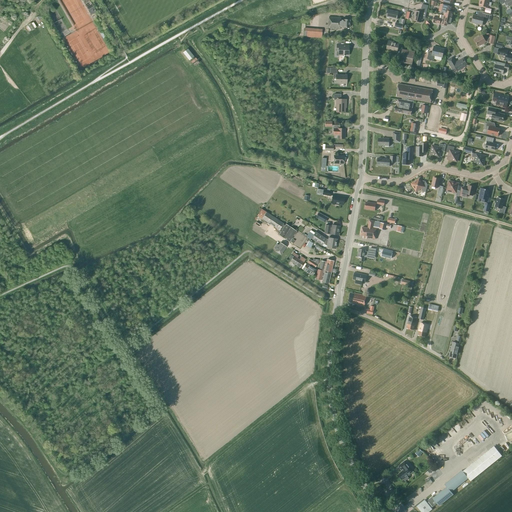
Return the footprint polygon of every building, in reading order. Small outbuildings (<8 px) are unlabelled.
[(91,15),(96,12),(89,0),(84,0),(83,1),(91,15)] [(426,15),(427,9),(428,6),(422,4),(420,12),(415,11),(414,16),(415,16),(414,20),(421,22),(423,14),(426,15)] [(443,16),(452,18),(454,12),(451,12),(452,7),(443,4),(440,4),(438,11),(444,12),(443,15),(443,16)] [(397,19),(398,12),(388,10),(386,17),(397,19)] [(489,21),(490,14),(478,11),(477,16),(473,15),(472,22),(482,25),(483,20),(489,21)] [(452,18),(443,16),(443,15),(441,15),(440,18),(434,17),(433,22),(447,26),(448,22),(451,23),(452,18)] [(343,20),(340,20),(341,18),(329,17),(328,29),(340,29),(340,27),(343,28),(349,28),(350,20),(343,20)] [(493,44),(495,36),(489,35),(489,38),(486,37),(484,38),(482,35),(474,40),(478,46),(483,43),(484,43),(486,42),(486,41),(488,42),(487,43),(493,44)] [(348,56),(348,48),(343,48),(343,45),(344,45),(345,41),(338,40),(338,45),(337,45),(336,51),(338,52),(338,56),(344,56),(348,56)] [(397,52),(399,43),(388,41),(386,49),(393,51),(397,52)] [(442,57),(444,49),(438,48),(438,47),(434,46),(432,53),(429,52),(427,59),(434,60),(435,55),(442,57)] [(511,61),(511,55),(507,54),(508,51),(499,48),(497,54),(506,56),(505,60),(511,61)] [(189,61),(192,59),(194,57),(188,49),(183,53),(189,61)] [(412,65),(415,52),(402,49),(399,62),(412,65)] [(455,63),(452,57),(447,60),(453,69),(456,68),(457,71),(467,65),(465,61),(464,62),(462,59),(455,63)] [(508,71),(510,65),(505,64),(504,67),(495,65),(494,72),(503,74),(504,70),(508,71)] [(346,84),(347,76),(337,75),(337,68),(327,67),(326,73),(333,73),(333,78),(335,78),(335,83),(346,84)] [(408,101),(408,100),(409,99),(431,103),(431,102),(431,98),(433,90),(398,84),(396,97),(402,98),(402,100),(405,101),(408,101)] [(506,108),(508,99),(509,97),(502,95),(502,94),(494,93),(493,100),(497,101),(496,104),(503,105),(503,107),(506,108)] [(346,105),(346,100),(340,99),(341,94),(334,94),(334,99),(336,99),(336,112),(345,112),(345,105),(346,105)] [(402,100),(398,99),(396,106),(395,105),(394,112),(403,113),(405,101),(402,100)] [(405,101),(403,113),(411,115),(412,108),(411,108),(412,101),(408,100),(408,101),(405,101)] [(503,121),(504,115),(495,113),(496,109),(489,107),(487,114),(492,115),(491,119),(499,121),(503,121)] [(498,136),(500,129),(493,127),(494,123),(487,121),(485,129),(488,130),(487,134),(498,136),(498,135),(498,136)] [(340,125),(333,125),(333,135),(337,135),(337,139),(344,139),(344,129),(339,129),(340,125)] [(400,142),(400,133),(393,132),(393,139),(389,139),(379,138),(379,145),(385,145),(385,146),(389,146),(389,142),(400,142)] [(493,141),(494,138),(487,137),(486,142),(487,142),(485,148),(494,150),(496,144),(492,143),(492,141),(493,141)] [(426,153),(427,143),(420,143),(420,147),(416,146),(416,156),(423,156),(423,153),(426,153)] [(444,151),(446,145),(440,144),(439,147),(432,146),(430,152),(429,155),(432,156),(432,155),(439,157),(440,150),(444,151)] [(456,161),(459,152),(453,151),(454,147),(448,145),(446,152),(449,153),(447,159),(456,161)] [(483,166),(484,163),(483,163),(485,156),(473,153),(472,157),(475,158),(474,163),(480,164),(480,165),(483,166)] [(396,163),(396,156),(390,156),(390,159),(378,158),(377,162),(377,163),(377,165),(390,167),(390,162),(396,163)] [(438,188),(438,185),(440,179),(433,177),(431,186),(438,188)] [(424,187),(419,179),(411,184),(412,184),(411,185),(413,188),(413,187),(416,192),(421,188),(423,192),(426,190),(427,185),(424,187)] [(459,197),(460,191),(457,190),(459,183),(449,181),(446,191),(456,193),(456,196),(459,197)] [(473,195),(475,187),(468,185),(468,189),(462,187),(460,196),(466,198),(467,194),(473,195)] [(487,202),(488,196),(489,190),(481,188),(479,198),(482,199),(482,201),(487,202)] [(343,205),(344,199),(340,198),(340,197),(332,196),(331,204),(339,205),(339,204),(343,205)] [(504,214),(506,207),(502,206),(504,199),(497,197),(495,207),(500,208),(499,212),(504,214)] [(375,210),(376,204),(366,202),(365,209),(375,210)] [(285,226),(283,224),(283,223),(261,209),(257,216),(281,232),(279,235),(289,242),(296,231),(286,224),(285,226)] [(390,229),(391,225),(386,224),(374,221),(369,220),(368,228),(362,227),(361,236),(363,236),(363,238),(366,239),(366,238),(376,239),(377,232),(376,232),(377,228),(379,229),(385,230),(385,228),(390,229)] [(338,235),(339,226),(332,225),(332,228),(330,228),(330,226),(325,225),(324,233),(329,234),(338,235)] [(314,233),(310,230),(306,236),(310,239),(311,239),(322,246),(323,243),(327,246),(327,247),(329,248),(335,249),(337,239),(331,238),(328,238),(328,239),(326,239),(315,231),(314,233)] [(286,247),(280,243),(278,246),(276,244),(274,248),(276,250),(275,251),(281,255),(286,247)] [(375,255),(376,249),(369,248),(369,251),(365,251),(366,249),(358,248),(357,256),(359,257),(359,261),(364,261),(365,257),(367,258),(368,254),(375,255)] [(299,259),(297,258),(298,256),(293,252),(291,254),(294,256),(294,257),(290,261),(300,268),(306,259),(301,256),(299,259)] [(307,273),(311,267),(309,266),(310,264),(315,268),(317,265),(318,260),(313,259),(312,261),(309,259),(307,262),(306,264),(302,270),(307,273)] [(319,270),(331,272),(333,261),(327,260),(327,262),(321,261),(319,270)] [(311,267),(307,273),(312,276),(316,270),(311,267)] [(328,284),(331,272),(319,270),(318,270),(315,279),(321,280),(322,280),(321,283),(328,284)] [(361,285),(362,281),(365,282),(367,275),(355,273),(353,279),(356,280),(355,283),(361,285)] [(355,294),(350,293),(348,301),(353,302),(352,303),(364,306),(366,296),(355,293),(355,294)] [(439,306),(429,304),(428,310),(438,312),(439,306)] [(415,325),(417,318),(409,316),(407,324),(408,324),(407,328),(413,330),(415,325)] [(431,330),(432,325),(420,323),(418,331),(419,331),(418,335),(425,337),(426,332),(427,329),(431,330)] [(456,358),(461,336),(458,335),(457,341),(457,343),(453,342),(449,356),(456,358)] [(435,438),(439,445),(445,442),(441,434),(435,438)] [(470,481),(502,456),(494,446),(463,471),(462,470),(445,484),(447,487),(434,497),(433,496),(427,500),(428,501),(427,503),(425,500),(417,506),(421,511),(427,511),(431,509),(431,508),(433,507),(437,504),(439,506),(453,494),(451,492),(468,478),(470,481)] [(409,474),(413,471),(407,464),(405,461),(399,466),(402,471),(398,474),(402,480),(403,479),(405,481),(408,478),(407,476),(409,474)]
